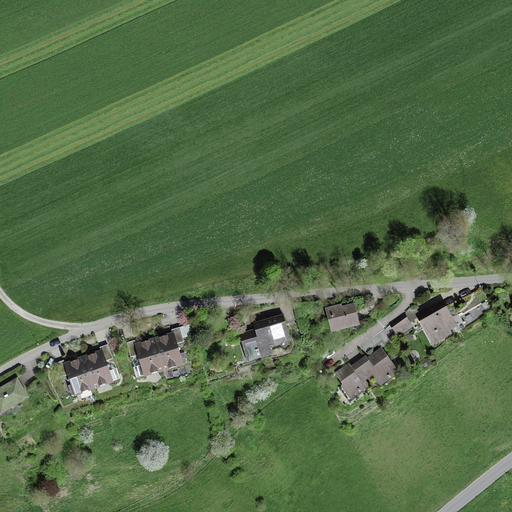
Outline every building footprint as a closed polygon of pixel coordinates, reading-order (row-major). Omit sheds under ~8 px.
[(482,302),(476,291),(458,301),(464,312),(482,302)] [(362,323),(357,302),(344,305),(344,302),(327,306),(334,331),(362,323)] [(457,327),(445,304),(418,318),(430,341),(457,327)] [(290,336),(283,310),(252,319),(253,326),(238,330),(245,357),(270,350),(268,342),(290,336)] [(413,328),(405,317),(391,327),(398,338),(413,328)] [(173,332),(153,338),(163,370),(183,364),(177,343),(184,341),(183,336),(194,333),(191,323),(180,327),(172,329),(173,332)] [(143,376),(163,370),(153,338),(136,343),(135,340),(127,342),(131,356),(137,354),(140,365),(135,366),(138,376),(142,375),(143,376)] [(98,350),(82,356),(93,387),(109,381),(117,378),(113,368),(105,371),(102,361),(109,359),(104,345),(97,348),(98,350)] [(356,359),(370,376),(377,386),(397,371),(378,346),(365,356),(363,354),(356,359)] [(70,395),(93,387),(82,356),(59,364),(70,395)] [(370,376),(356,359),(349,364),(347,361),(334,371),(343,384),(338,388),(348,401),(369,384),(365,379),(370,376)] [(0,389),(0,414),(0,415),(29,399),(18,379),(0,389)]
